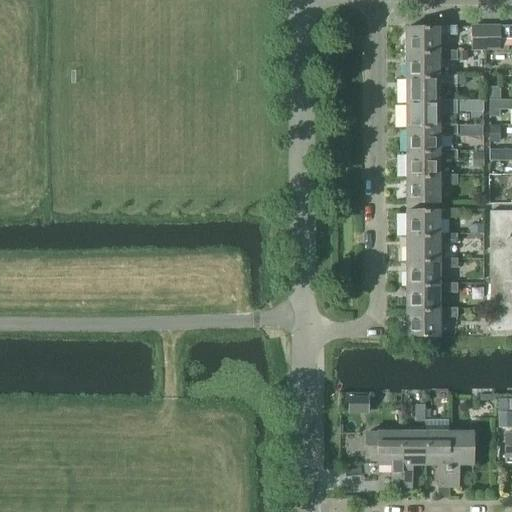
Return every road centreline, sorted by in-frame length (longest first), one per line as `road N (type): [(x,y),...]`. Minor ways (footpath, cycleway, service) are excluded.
road 1 (residential): [(302,333),(373,329),(379,0)]
road 2 (residential): [(302,333),(299,0)]
road 3 (residential): [(304,511),(302,333)]
